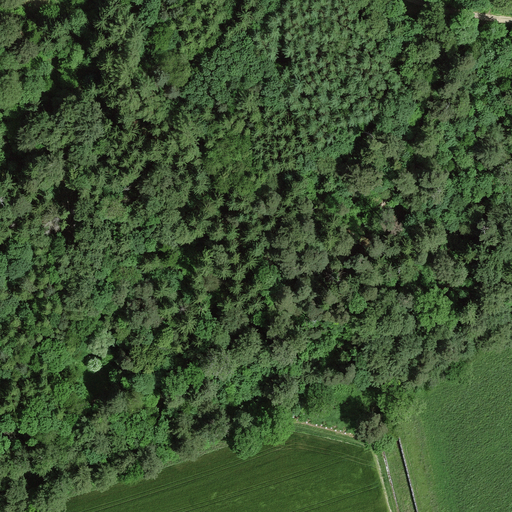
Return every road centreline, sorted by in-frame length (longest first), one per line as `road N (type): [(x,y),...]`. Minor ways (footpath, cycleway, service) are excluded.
road 1 (track): [(233,335),(392,194),(432,103),(485,16)]
road 2 (track): [(0,454),(233,335)]
